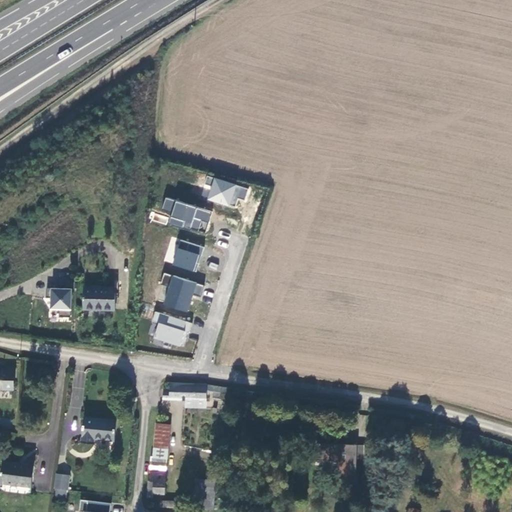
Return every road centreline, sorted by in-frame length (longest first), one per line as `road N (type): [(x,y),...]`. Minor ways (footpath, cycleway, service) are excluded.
road 1 (unclassified): [(195,373),(405,403),(511,431)]
road 2 (track): [(223,0),(126,58),(0,150)]
road 3 (unclassified): [(0,342),(152,367)]
road 4 (unclassified): [(152,367),(134,511)]
road 5 (trunk): [(0,107),(79,55),(109,20)]
road 6 (residential): [(195,373),(238,242)]
road 7 (trunk): [(0,86),(109,20)]
